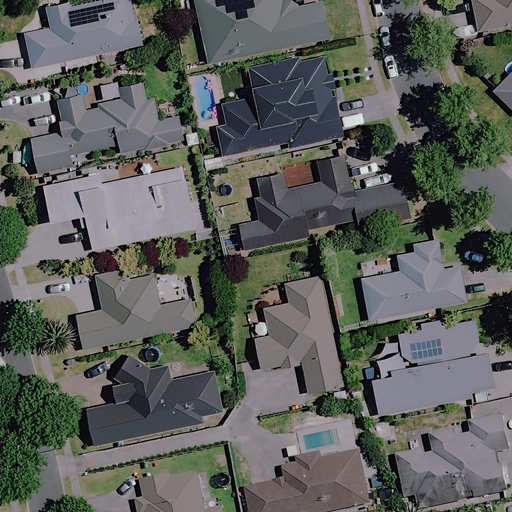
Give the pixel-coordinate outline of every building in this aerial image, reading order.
[(31,70),(143,47),(136,16),(133,17),(129,0),(101,0),(102,1),(69,8),(68,1),(44,6),(49,29),(23,34),(31,70)] [(285,11),(282,0),(193,0),(207,65),(329,40),(321,3),(285,11)] [(511,0),(469,0),(476,33),(511,25),(511,0)] [(298,57),(246,66),(250,98),(219,103),(223,126),(216,127),(220,153),(294,143),(295,147),(342,141),(330,56),(299,61),(298,57)] [(511,71),(492,91),(511,112),(511,71)] [(36,174),(73,167),(71,156),(121,147),(122,154),(182,143),(177,116),(155,121),(148,81),(117,86),(119,99),(99,103),(100,108),(84,111),(83,106),(81,95),(55,99),(61,134),(30,139),(36,174)] [(275,178),(255,183),(258,194),(252,195),(259,222),(237,228),(243,253),(309,237),(307,232),(356,220),(358,229),(409,217),(401,181),(352,193),(343,154),(316,160),(322,183),(279,193),(275,178)] [(190,204),(182,167),(101,184),(99,174),(42,186),(50,224),(84,217),(91,251),(195,229),(190,204)] [(441,267),(436,241),(415,245),(416,252),(397,256),(400,271),(360,279),(368,321),(465,302),(458,264),(441,267)] [(127,279),(125,269),(94,276),(102,311),(76,316),(83,350),(195,327),(189,300),(158,306),(151,274),(127,279)] [(259,370),(278,366),(279,370),(301,366),(306,393),(341,387),(321,277),(284,284),(288,303),(262,308),(267,338),(254,340),(259,370)] [(479,355),(472,321),(445,326),(444,322),(397,332),(401,352),(376,358),(380,379),(370,381),(378,417),(469,397),(468,393),(495,387),(488,353),(479,355)] [(85,410),(92,446),(201,425),(200,419),(221,415),(212,372),(181,378),(168,375),(165,361),(148,365),(144,362),(126,354),(123,360),(116,374),(117,379),(118,383),(110,384),(114,404),(85,410)] [(509,449),(501,413),(447,424),(448,428),(428,432),(432,450),(395,457),(398,475),(403,499),(416,496),(418,510),(508,492),(500,451),(509,449)] [(394,440),(390,423),(374,426),(377,444),(394,440)] [(357,449),(324,456),(322,449),(296,454),(297,461),(281,465),(284,481),(245,489),(249,511),(328,511),(368,503),(357,449)] [(138,480),(142,498),(136,499),(138,511),(218,511),(216,499),(202,502),(196,472),(168,478),(167,474),(138,480)]
